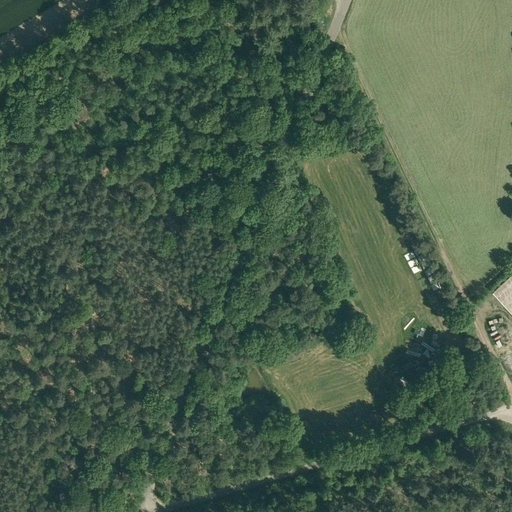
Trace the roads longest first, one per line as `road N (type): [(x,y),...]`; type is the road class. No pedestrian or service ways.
road 1 (unclassified): [(136,511),(346,0)]
road 2 (track): [(511,392),(335,29)]
road 3 (unclassified): [(511,408),(151,511)]
